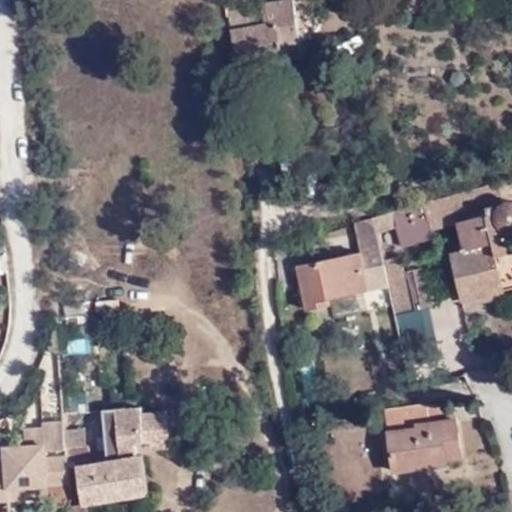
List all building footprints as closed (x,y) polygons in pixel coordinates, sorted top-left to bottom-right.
[(232,23),(240,70),(302,60),(292,3),(263,7),(266,28),(261,29),(254,14),(253,8),(245,9),(246,17),(238,18),(235,13),(227,14),(228,21),(232,23)] [(507,195),(503,180),(502,180),(492,182),(496,198),(507,195)] [(492,181),(372,214),(372,215),(377,214),(492,182),(492,181)] [(492,182),(377,214),(381,229),(394,225),(399,244),(430,236),(428,227),(453,220),(461,249),(446,253),(459,300),(501,288),(511,285),(511,196),(507,195),(496,198),(492,182)] [(372,215),(376,231),(381,229),(377,214),(372,215)] [(363,243),(369,266),(383,263),(382,257),(376,231),(372,215),(353,221),(358,244),(363,243)] [(358,244),(359,250),(363,267),(369,266),(363,243),(358,244)] [(328,300),(327,296),(368,288),(363,267),(359,250),(297,264),(306,304),(328,300)] [(398,253),(386,256),(387,256),(391,272),(402,269),(398,253)] [(383,263),(385,273),(391,272),(387,256),(386,256),(382,257),(383,263)] [(402,269),(391,272),(391,275),(401,310),(426,305),(417,266),(402,269)] [(385,273),(393,312),(401,310),(391,275),(391,272),(385,273)] [(504,297),(501,288),(459,300),(461,309),(504,297)] [(47,351),(53,352),(59,329),(47,351)] [(458,399),(431,403),(433,418),(461,415),(458,399)] [(433,418),(431,403),(431,400),(389,406),(397,466),(448,459),(448,454),(466,452),(461,415),(433,418)] [(91,504),(91,506),(151,496),(145,455),(139,455),(138,445),(150,444),(151,454),(171,452),(170,435),(177,435),(176,421),(169,421),(169,416),(143,418),(142,411),(111,412),(112,440),(120,440),(122,460),(93,465),(80,468),(80,469),(86,504),(91,504)] [(92,413),(67,414),(67,423),(70,449),(70,450),(85,447),(84,430),(91,426),(92,413)] [(70,449),(67,423),(46,424),(46,429),(48,451),(70,449)] [(51,483),(71,481),(71,470),(71,462),(71,457),(48,459),(48,451),(46,429),(27,431),(28,447),(29,454),(9,455),(9,458),(0,459),(0,491),(14,491),(14,498),(52,495),(51,483)] [(29,454),(28,447),(8,449),(9,455),(29,454)] [(80,468),(93,465),(89,447),(85,447),(70,450),(71,457),(71,462),(71,470),(80,469),(80,468)]
